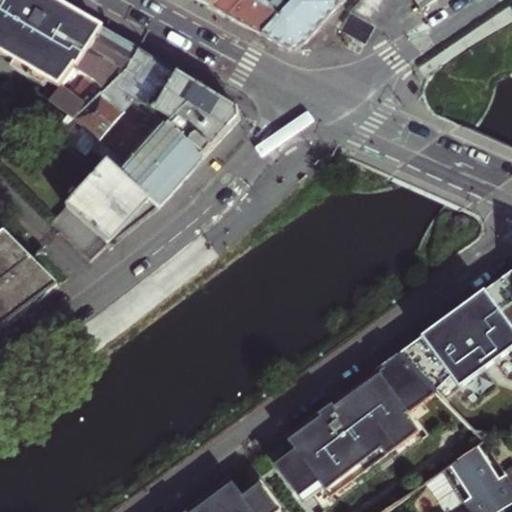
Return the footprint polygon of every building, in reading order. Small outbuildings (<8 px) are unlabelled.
[(0,0),(0,55),(60,91),(73,73),(105,34),(63,9),(46,0),(0,0)] [(189,0),(212,13),(226,0),(189,0)] [(226,0),(212,13),(241,28),(263,40),(301,0),(226,0)] [(302,50),(347,0),(301,0),(263,40),(288,53),(296,51),(302,50)] [(412,0),(421,12),(439,0),(412,0)] [(73,73),(60,91),(53,102),(73,121),(129,69),(139,54),(119,42),(105,34),(73,73)] [(193,86),(139,54),(129,69),(73,121),(67,127),(107,164),(159,211),(201,165),(239,123),(237,112),(193,86)] [(68,211),(110,250),(124,238),(159,211),(107,164),(68,211)] [(110,250),(68,211),(51,227),(92,263),(100,257),(110,250)] [(0,333),(4,330),(60,288),(7,238),(0,243),(0,333)] [(437,396),(443,402),(511,352),(511,274),(469,306),(442,326),(398,358),(437,396)] [(309,492),(323,511),(324,511),(423,440),(407,418),(437,396),(398,358),(375,374),(314,419),(286,439),(297,454),(280,466),(303,497),(309,492)] [(485,444),(486,446),(495,439),(495,434),(475,434),(485,444)] [(511,511),(511,485),(505,475),(486,446),(485,444),(444,473),(453,486),(467,508),(469,511),(511,511)] [(277,511),(256,482),(238,494),(229,481),(185,511),(277,511)] [(449,511),(460,511),(467,508),(453,486),(439,495),(449,511)]
